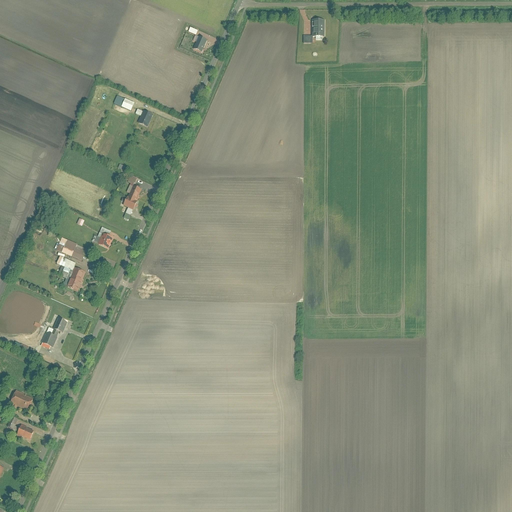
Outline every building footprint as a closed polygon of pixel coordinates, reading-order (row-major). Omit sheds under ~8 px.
[(323,23),(313,23),(313,40),(304,40),(304,47),(314,47),(314,42),(323,42),(323,23)] [(188,27),(185,33),(194,37),(196,31),(188,27)] [(199,38),(193,53),(200,55),(205,40),(199,38)] [(114,105),(131,112),(134,104),(117,97),(114,105)] [(149,129),(153,117),(143,114),(139,125),(149,129)] [(135,185),(137,179),(131,176),(128,183),(135,185)] [(133,212),(142,193),(129,187),(126,194),(129,195),(127,199),(124,197),(121,205),(125,207),(124,208),(133,212)] [(103,237),(98,248),(108,252),(113,241),(103,237)] [(67,245),(63,256),(81,263),(86,252),(67,245)] [(65,289),(77,294),(85,277),(76,273),(78,268),(61,260),(57,268),(64,271),(61,279),(68,282),(65,289)] [(47,330),(41,345),(51,349),(57,335),(62,337),(68,324),(58,320),(53,333),(47,330)] [(26,354),(28,348),(15,343),(13,350),(26,354)] [(33,397),(16,391),(11,405),(28,411),(33,397)] [(18,432),(22,422),(14,419),(10,429),(18,432)] [(21,429),(18,437),(29,442),(33,433),(21,429)]
